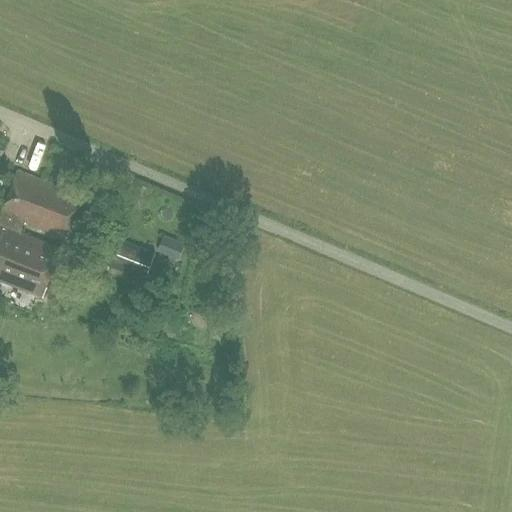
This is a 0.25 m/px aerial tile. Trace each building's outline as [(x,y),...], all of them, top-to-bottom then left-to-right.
[(33,224),(49,183),(18,171),(0,215),(0,269),(15,230),(19,232),(24,220),(27,222),(33,224)] [(49,183),(33,224),(67,237),(83,197),(49,183)] [(19,232),(15,230),(0,269),(0,279),(43,297),(62,249),(22,233),(19,232)] [(104,232),(91,260),(145,282),(157,252),(104,232)] [(166,238),(161,253),(180,260),(185,245),(166,238)]
